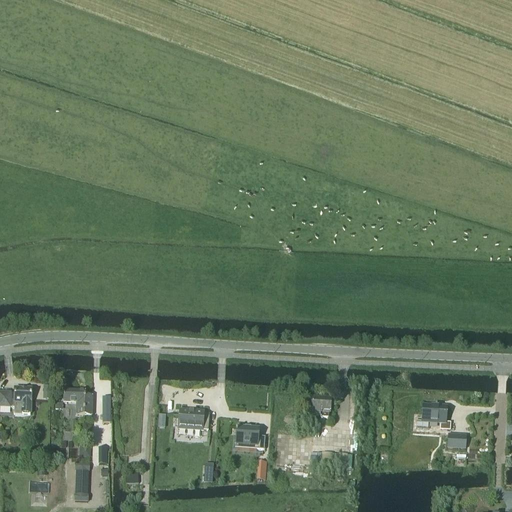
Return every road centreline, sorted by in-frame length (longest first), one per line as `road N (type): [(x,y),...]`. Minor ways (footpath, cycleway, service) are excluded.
road 1 (tertiary): [(502,359),(343,350)]
road 2 (tertiary): [(343,350),(221,344)]
